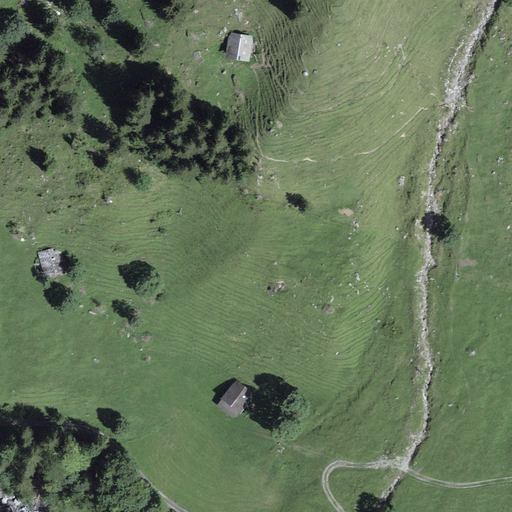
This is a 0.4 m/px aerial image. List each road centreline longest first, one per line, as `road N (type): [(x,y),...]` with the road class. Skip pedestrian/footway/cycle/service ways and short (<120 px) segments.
road 1 (track): [(342,511),(327,492),(326,474),(337,466),(397,467),(463,488),(511,481)]
road 2 (track): [(0,428),(87,433),(177,511)]
